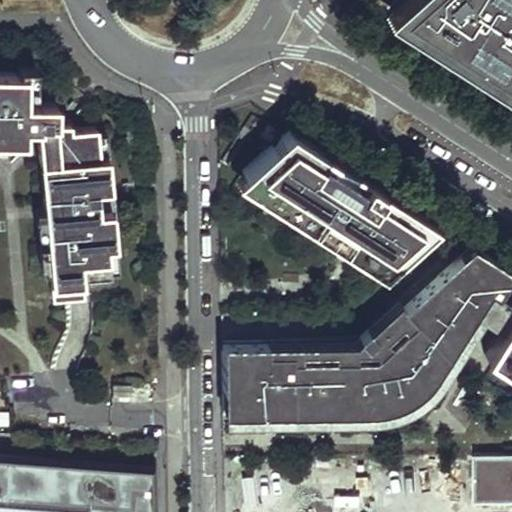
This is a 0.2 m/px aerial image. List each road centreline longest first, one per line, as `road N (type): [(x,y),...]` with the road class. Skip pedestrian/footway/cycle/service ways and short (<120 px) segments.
road 1 (residential): [(188,72),(196,122),(201,511)]
road 2 (unclassified): [(511,159),(353,59)]
road 3 (residential): [(85,0),(105,37),(134,61),(188,72)]
